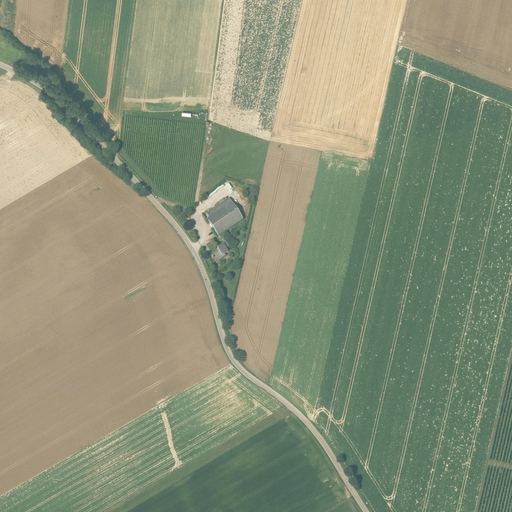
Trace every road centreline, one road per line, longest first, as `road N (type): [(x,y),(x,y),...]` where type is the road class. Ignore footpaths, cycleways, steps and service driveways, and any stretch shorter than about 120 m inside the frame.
road 1 (unclassified): [(366,511),(306,422),(233,359),(198,260),(176,226),(54,96),(0,64)]
road 2 (track): [(192,249),(208,233),(196,199),(210,112)]
